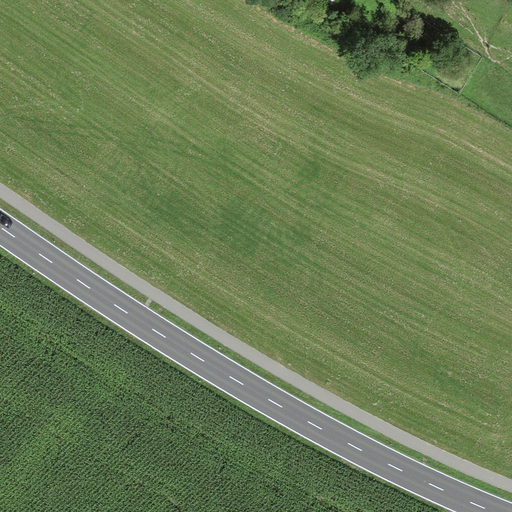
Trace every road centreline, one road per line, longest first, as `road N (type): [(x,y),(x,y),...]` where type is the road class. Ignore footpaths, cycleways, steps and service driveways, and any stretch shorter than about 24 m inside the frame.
road 1 (track): [(511,486),(255,360),(0,192)]
road 2 (primary): [(0,226),(284,407),(495,511)]
